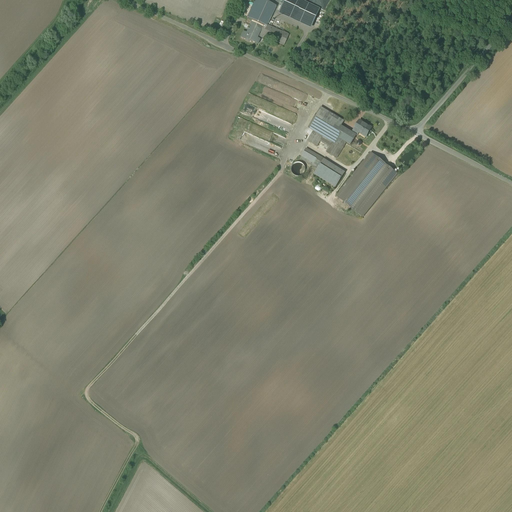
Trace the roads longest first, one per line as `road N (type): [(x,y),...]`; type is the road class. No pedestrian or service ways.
road 1 (unclassified): [(126,0),(414,133)]
road 2 (track): [(135,334),(283,162)]
road 3 (track): [(135,334),(85,395),(135,435),(135,445)]
road 4 (unclassified): [(414,133),(511,22)]
